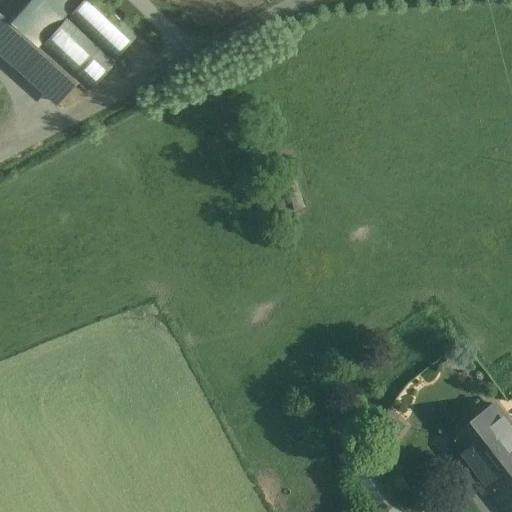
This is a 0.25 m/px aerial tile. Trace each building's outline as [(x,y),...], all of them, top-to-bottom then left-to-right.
[(9,0),(0,11),(0,14),(36,45),(74,0),(9,0)] [(93,0),(86,0),(72,16),(118,58),(136,38),(93,0)] [(36,45),(0,14),(0,61),(48,104),(81,87),(36,45)] [(511,511),(511,437),(490,409),(452,439),(509,511),(511,511)] [(410,511),(369,437),(337,455),(367,511),(410,511)]
